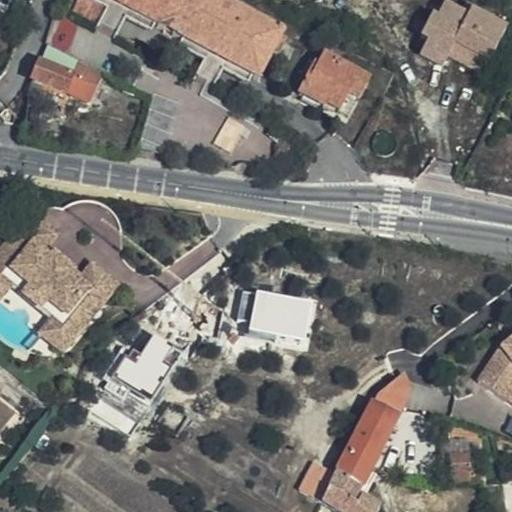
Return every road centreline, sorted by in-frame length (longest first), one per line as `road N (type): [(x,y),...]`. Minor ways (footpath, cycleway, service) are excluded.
road 1 (tertiary): [(511,225),(0,154)]
road 2 (unknown): [(413,361),(419,338),(511,267)]
